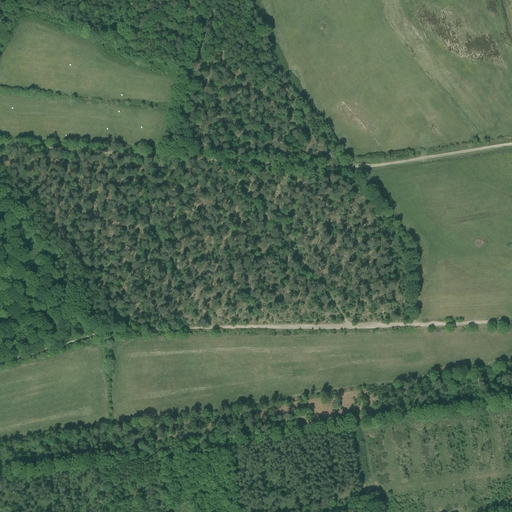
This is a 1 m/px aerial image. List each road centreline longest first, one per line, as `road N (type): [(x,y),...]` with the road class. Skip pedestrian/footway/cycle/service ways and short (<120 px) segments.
road 1 (track): [(0,361),(123,330),(511,322)]
road 2 (track): [(0,146),(339,168),(511,144)]
road 3 (track): [(105,152),(214,328)]
road 4 (track): [(225,161),(349,326)]
road 5 (track): [(201,0),(157,156)]
